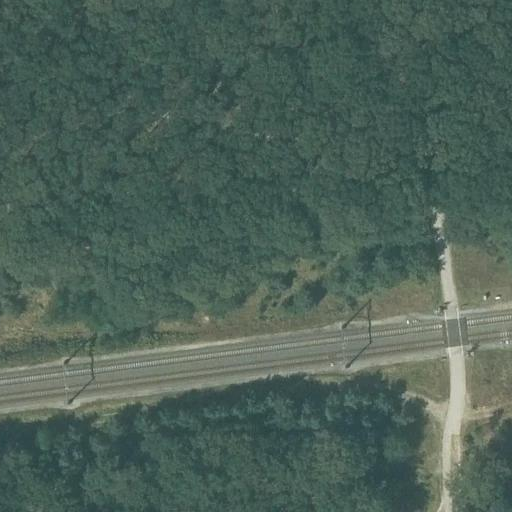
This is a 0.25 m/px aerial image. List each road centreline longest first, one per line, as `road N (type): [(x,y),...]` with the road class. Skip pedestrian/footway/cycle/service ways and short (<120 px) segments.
road 1 (track): [(454,414),(364,392),(272,394),(0,432)]
road 2 (track): [(0,259),(436,207)]
road 3 (track): [(436,207),(459,374),(449,504)]
